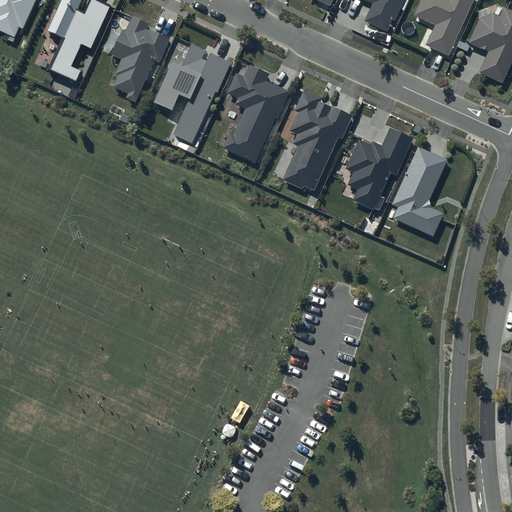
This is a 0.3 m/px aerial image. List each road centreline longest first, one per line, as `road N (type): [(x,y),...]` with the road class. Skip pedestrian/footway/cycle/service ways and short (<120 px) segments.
road 1 (residential): [(465,511),(457,419),(465,312),(482,231),(511,153)]
road 2 (residential): [(213,0),(511,137)]
road 3 (residential): [(511,251),(488,399),(496,511)]
